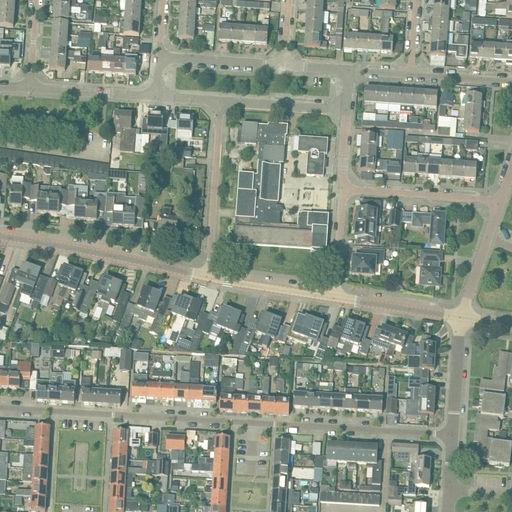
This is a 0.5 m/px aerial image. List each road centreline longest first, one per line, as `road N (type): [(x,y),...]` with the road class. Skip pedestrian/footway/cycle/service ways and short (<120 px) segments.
road 1 (residential): [(452,434),(0,407)]
road 2 (residential): [(208,277),(0,236)]
road 3 (unclassified): [(220,101),(208,277)]
road 4 (residential): [(344,189),(500,199)]
road 5 (residential): [(462,317),(335,297)]
road 6 (residential): [(335,297),(208,277)]
road 7 (unclassified): [(156,96),(30,87)]
road 8 (unclassified): [(346,110),(220,101)]
road 9 (unclassified): [(283,65),(158,56)]
